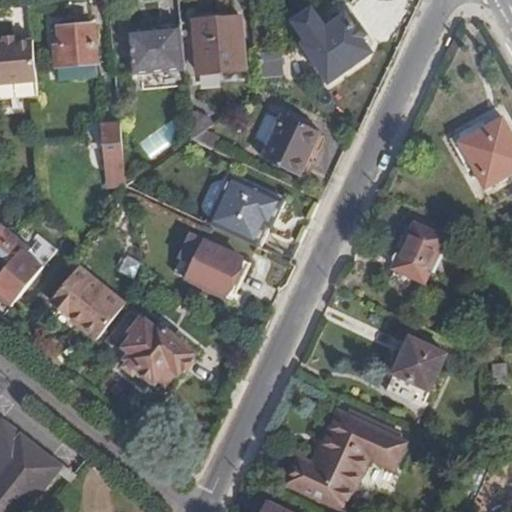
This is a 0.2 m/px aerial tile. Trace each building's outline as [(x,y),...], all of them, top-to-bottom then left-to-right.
[(319,6),(297,21),(335,79),(378,51),(351,10),(331,24),(319,6)] [(203,12),(210,70),(254,67),(249,13),(231,14),(231,9),(203,12)] [(105,60),(103,21),(69,24),(71,44),(64,44),(66,63),(68,63),(105,60)] [(196,67),(192,25),(139,31),(143,71),(196,67)] [(0,81),(45,77),(42,37),(24,39),(13,40),(0,40),(0,81)] [(105,60),(68,63),(69,74),(110,71),(109,60),(105,60)] [(200,108),(202,132),(214,124),(223,117),(220,112),(208,108),(200,108)] [(327,126),(291,108),(269,152),(306,170),(327,126)] [(511,175),(511,123),(508,117),(475,134),(466,138),(481,165),(492,186),(511,175)] [(135,179),(128,119),(111,120),(117,182),(135,181),(135,179)] [(224,143),(231,132),(214,124),(202,132),(224,143)] [(457,137),(474,169),(481,165),(466,138),(475,134),(472,129),(457,137)] [(220,222),(267,245),(282,215),(286,217),(294,198),(244,175),(220,222)] [(141,210),(134,182),(118,203),(141,210)] [(434,278),(454,234),(425,219),(403,263),(400,270),(417,279),(421,272),(434,278)] [(13,268),(7,276),(3,282),(10,288),(8,290),(23,301),(53,263),(38,250),(41,245),(8,220),(5,224),(0,220),(0,242),(1,242),(21,258),(13,268)] [(202,259),(195,275),(231,292),(249,255),(199,231),(188,253),(202,259)] [(181,268),(195,275),(202,259),(188,253),(181,268)] [(0,263),(0,270),(7,276),(13,268),(3,260),(0,263)] [(88,321),(106,336),(135,299),(89,263),(65,294),(83,309),(92,316),(88,321)] [(79,315),(88,321),(92,316),(83,309),(79,315)] [(142,314),(126,336),(136,344),(144,333),(141,330),(149,320),(142,314)] [(177,330),(154,314),(149,320),(141,330),(144,333),(136,344),(135,346),(143,352),(140,357),(166,377),(168,374),(175,379),(186,367),(190,370),(193,366),(197,369),(207,355),(203,352),(207,347),(179,327),(177,330)] [(419,338),(404,370),(439,386),(453,354),(419,338)] [(490,352),(477,346),(473,357),(485,362),(490,352)] [(166,377),(140,357),(134,365),(146,375),(150,372),(162,381),(166,377)] [(186,367),(175,379),(181,383),(190,370),(186,367)] [(439,386),(404,370),(399,381),(434,396),(439,386)] [(339,403),(327,430),(334,433),(321,459),(314,456),(307,453),(295,478),(347,502),(372,449),(396,459),(407,434),(339,403)] [(13,420),(0,436),(0,511),(32,511),(71,465),(13,420)] [(334,433),(327,430),(314,456),(321,459),(334,433)] [(302,511),(275,500),(269,511),(302,511)]
